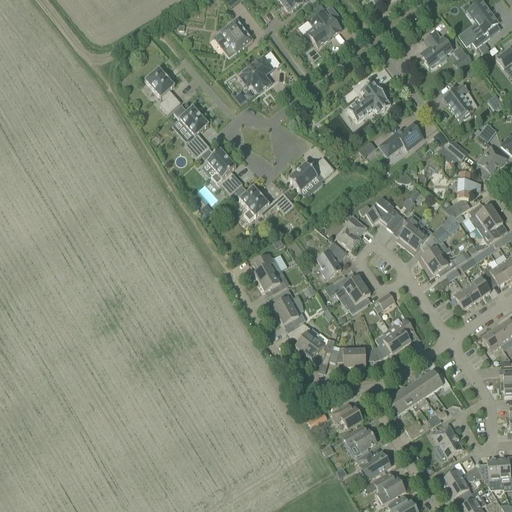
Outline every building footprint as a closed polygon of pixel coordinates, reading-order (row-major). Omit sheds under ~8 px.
[(277,0),(289,16),(303,5),(306,3),(310,0),(277,0)] [(367,0),(374,8),(375,8),(374,7),(384,0),(385,1),(386,0),(367,0)] [(487,34),(497,26),(481,4),(477,7),(475,6),(473,7),(472,9),(471,11),(467,14),(483,36),(472,44),(476,50),(491,39),(487,34)] [(320,7),(314,12),(318,17),(324,13),(320,7)] [(313,30),(306,35),(313,45),(317,50),(321,47),(340,33),(329,18),(328,19),(324,14),(309,25),(313,30)] [(252,44),(236,22),(220,35),(230,48),(223,53),(228,60),(235,55),(236,56),(252,44)] [(436,65),(452,53),(442,40),(440,42),(435,35),(423,45),(428,51),(419,58),(429,71),(430,70),(431,71),(438,67),(436,65)] [(484,45),(477,50),(482,56),(488,51),(484,45)] [(461,50),(454,55),(464,69),(472,63),(461,50)] [(511,54),(510,51),(496,61),(503,71),(511,64),(511,54)] [(263,60),(242,75),(243,76),(239,79),(247,90),(251,87),(258,96),(271,87),(264,79),(273,72),(263,60)] [(466,74),(466,76),(468,79),(470,79),(477,75),(473,69),(466,74)] [(167,118),(180,106),(169,94),(174,89),(158,72),(144,84),(160,102),(162,100),(164,103),(158,108),(167,118)] [(347,112),(357,125),(373,112),(377,118),(383,113),(383,114),(385,112),(384,112),(390,108),(383,98),(382,99),(379,94),(380,94),(373,85),(367,89),(367,88),(365,90),(360,95),(363,100),(347,112)] [(442,101),(460,124),(463,121),(464,122),(470,118),(469,117),(473,114),(465,103),(470,100),(467,95),(468,95),(462,87),(456,91),(456,90),(442,101)] [(246,103),(240,96),(233,101),(239,109),(246,103)] [(488,102),(496,114),(504,109),(496,97),(488,102)] [(181,108),(173,115),(179,122),(178,122),(194,140),(184,149),(196,162),(201,158),(209,151),(197,137),(208,128),(192,110),(187,115),(181,108)] [(488,145),(496,134),(487,126),(478,137),(488,145)] [(407,154),(423,142),(412,128),(404,134),(402,131),(378,149),(387,160),(403,148),(407,154)] [(511,134),(500,149),(511,158),(511,134)] [(439,135),(432,140),(439,150),(446,145),(439,135)] [(371,145),(359,153),(364,160),(376,151),(371,145)] [(444,151),(456,160),(461,165),(468,157),(453,145),(444,151)] [(506,161),(498,155),(491,149),(486,155),(487,155),(477,167),(490,177),(500,166),(501,167),(506,161)] [(209,151),(201,158),(205,163),(213,156),(209,151)] [(444,151),(438,154),(448,165),(456,160),(444,151)] [(206,165),(207,167),(216,176),(211,180),(220,190),(229,199),(234,195),(242,188),(231,175),(236,171),(220,153),(206,165)] [(319,177),(324,182),(334,173),(322,160),(310,172),(305,167),(288,182),(300,196),(317,180),(316,179),(319,177)] [(463,167),(461,165),(456,160),(448,165),(451,169),(452,169),(458,169),(460,171),(463,167)] [(455,221),(463,215),(470,211),(465,205),(466,203),(468,203),(468,197),(477,196),(477,187),(469,186),(469,177),(459,177),(459,185),(457,185),(457,196),(459,196),(458,203),(459,203),(445,213),(455,221)] [(242,188),(234,195),(238,199),(246,193),(242,188)] [(269,208),(253,190),(239,202),(248,213),(243,217),(249,224),(254,219),(255,220),(259,216),(263,220),(276,208),(284,218),(294,209),(287,201),(283,196),(282,196),(269,208)] [(414,191),(407,199),(412,204),(419,196),(414,191)] [(287,193),(283,196),(287,201),(291,198),(287,193)] [(405,211),(407,212),(403,216),(405,217),(408,214),(415,206),(412,204),(407,199),(404,203),(405,211)] [(369,211),(368,209),(366,209),(358,213),(362,220),(366,217),(372,228),(379,223),(386,229),(385,230),(391,235),(398,227),(403,221),(392,212),(393,211),(381,202),(377,207),(375,205),(369,211)] [(468,215),(471,219),(469,221),(471,224),(472,224),(476,231),(496,217),(490,208),(482,213),(479,209),(481,207),(468,215)] [(206,209),(201,214),(205,219),(211,214),(206,209)] [(340,219),(348,226),(343,232),(345,234),(337,243),(350,254),(360,243),(358,241),(366,231),(358,225),(353,220),(343,213),(338,216),(340,219)] [(396,244),(405,251),(418,234),(414,231),(420,223),(413,217),(402,230),(405,233),(396,244)] [(502,227),(496,217),(476,231),(482,240),(487,248),(500,240),(494,232),(502,227)] [(436,242),(445,233),(441,228),(431,237),(436,242)] [(407,248),(405,251),(413,258),(419,250),(427,241),(431,237),(426,232),(425,232),(422,230),(418,234),(407,248)] [(445,233),(436,242),(440,246),(449,238),(445,233)] [(503,248),(508,244),(505,240),(500,243),(503,248)] [(278,243),(272,247),(275,252),(281,249),(278,243)] [(319,272),(326,283),(341,273),(337,267),(346,256),(333,245),(326,254),(327,256),(316,263),(321,270),(319,272)] [(435,250),(417,262),(423,272),(441,259),(444,257),(451,253),(449,251),(447,252),(443,247),(439,250),(438,248),(435,250)] [(476,265),(490,256),(487,252),(473,261),(476,265)] [(451,263),(455,269),(466,262),(462,256),(451,263)] [(253,276),(259,286),(274,277),(281,274),(275,264),(273,265),(269,257),(252,266),(256,274),(253,276)] [(441,259),(423,272),(430,281),(448,269),(445,264),(448,262),(444,257),(441,259)] [(511,269),(507,262),(498,268),(508,283),(511,279),(511,269)] [(463,274),(468,271),(465,266),(460,270),(463,274)] [(498,289),(508,283),(498,268),(491,273),(489,270),(482,274),(485,278),(492,289),(496,286),(498,289)] [(305,278),(310,274),(307,269),(301,273),(305,278)] [(456,272),(451,276),(454,280),(459,277),(456,272)] [(454,280),(451,276),(446,279),(449,284),(454,280)] [(274,277),(259,286),(264,296),(272,291),(275,296),(284,291),(286,290),(281,281),(277,283),(274,277)] [(340,304),(349,299),(363,289),(357,280),(349,285),(346,280),(332,289),(335,293),(334,294),(340,304)] [(450,285),(446,280),(439,285),(442,290),(450,285)] [(471,287),(481,301),(490,295),(480,280),(471,287)] [(471,287),(462,293),(472,307),(481,301),(471,287)] [(363,289),(349,299),(355,308),(351,310),(355,315),(358,314),(366,308),(365,308),(362,303),(370,298),(363,289)] [(293,310),(301,305),(298,299),(293,302),(288,293),(275,301),(277,300),(280,305),(272,309),(277,319),(293,310)] [(472,307),(462,293),(453,299),(462,313),(472,307)] [(377,304),(372,308),(377,316),(383,312),(394,305),(389,297),(377,304)] [(293,310),(277,319),(283,329),(291,324),(294,329),(305,323),(301,315),(303,314),(301,306),(301,305),(293,310)] [(394,329),(389,333),(392,337),(403,355),(413,349),(407,341),(414,336),(415,336),(406,323),(399,327),(399,328),(397,330),(394,329)] [(511,327),(509,323),(500,329),(509,343),(511,346),(511,327)] [(295,350),(303,357),(314,342),(318,338),(303,326),(286,337),(290,343),(296,339),(300,343),(295,350)] [(491,335),(500,349),(509,343),(500,329),(491,335)] [(500,349),(491,335),(482,341),(491,355),(500,349)] [(380,362),(380,363),(388,358),(387,357),(390,355),(394,361),(403,355),(392,337),(386,341),(384,337),(375,343),(379,349),(375,351),(380,362)] [(327,368),(328,364),(332,352),(334,344),(328,342),(326,348),(322,344),(320,347),(314,342),(318,338),(314,342),(303,357),(312,363),(317,356),(322,360),(320,367),(327,368)] [(343,371),(354,371),(353,353),(347,353),(347,350),(340,351),(339,355),(332,352),(328,364),(335,366),(336,363),(343,362),(343,371)] [(373,365),(380,362),(375,351),(369,354),(368,350),(360,350),(360,352),(353,353),(354,371),(365,371),(365,362),(372,361),(373,365)] [(0,369),(0,390),(8,386),(0,369)] [(511,388),(511,371),(511,377),(502,377),(503,385),(500,385),(500,389),(511,388)] [(423,380),(433,395),(442,389),(445,392),(450,389),(441,376),(441,377),(442,379),(438,382),(432,374),(423,380)] [(415,386),(424,401),(433,395),(423,380),(415,386)] [(408,391),(406,392),(416,407),(419,412),(428,406),(424,401),(415,386),(408,391)] [(511,388),(500,389),(501,394),(503,394),(504,401),(511,400),(511,388)] [(404,389),(395,395),(407,413),(411,409),(415,415),(419,412),(416,407),(406,392),(404,389)] [(398,419),(406,413),(407,413),(395,395),(386,401),(398,419)] [(331,416),(336,424),(341,421),(347,432),(362,423),(354,410),(351,412),(347,406),(331,416)] [(447,418),(444,413),(440,415),(438,411),(434,414),(436,418),(439,423),(439,422),(447,418)] [(428,425),(432,430),(441,425),(439,422),(439,423),(436,418),(427,423),(428,425)] [(314,419),(307,424),(311,431),(318,426),(314,419)] [(408,437),(417,432),(421,430),(421,429),(417,424),(413,426),(404,431),(408,437)] [(421,430),(417,432),(420,438),(424,435),(432,430),(428,425),(421,429),(421,430)] [(439,448),(441,451),(436,454),(442,464),(462,452),(457,444),(458,443),(455,439),(454,440),(447,428),(431,437),(438,448),(439,448)] [(358,430),(342,440),(355,460),(368,452),(367,451),(375,446),(374,443),(376,442),(371,434),(369,435),(368,433),(362,437),(358,430)] [(327,449),(321,453),(325,459),(331,456),(327,449)] [(368,455),(356,463),(368,482),(390,469),(381,455),(372,461),(368,455)] [(509,461),(497,462),(499,487),(501,487),(511,485),(511,468),(509,468),(509,461)] [(475,468),(478,473),(481,478),(490,492),(502,491),(502,489),(501,487),(499,487),(497,462),(486,463),(487,467),(479,468),(478,466),(476,466),(475,468)] [(448,478),(440,483),(446,493),(463,482),(467,480),(465,476),(458,466),(454,468),(446,473),(448,478)] [(380,480),(373,485),(379,496),(376,497),(382,507),(390,503),(396,499),(404,494),(396,480),(393,482),(389,475),(380,480)] [(463,482),(446,493),(452,502),(458,498),(461,503),(470,497),(471,497),(469,492),(465,486),(470,484),(471,484),(474,482),(471,477),(467,480),(463,482)] [(473,502),(457,511),(477,511),(480,511),(484,508),(485,507),(480,499),(485,496),(481,491),(476,494),(470,497),(473,502)] [(415,511),(411,504),(407,506),(403,499),(387,509),(388,511),(415,511)]
